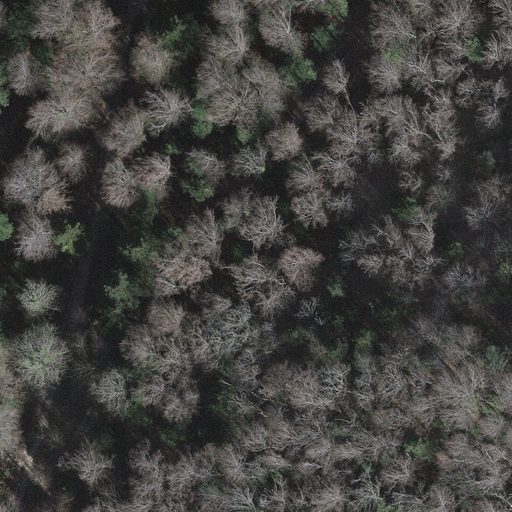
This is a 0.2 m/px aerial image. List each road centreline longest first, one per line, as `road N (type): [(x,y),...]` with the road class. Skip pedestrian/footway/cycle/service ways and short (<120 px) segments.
road 1 (track): [(44,478),(176,253),(391,0)]
road 2 (track): [(38,511),(119,0)]
